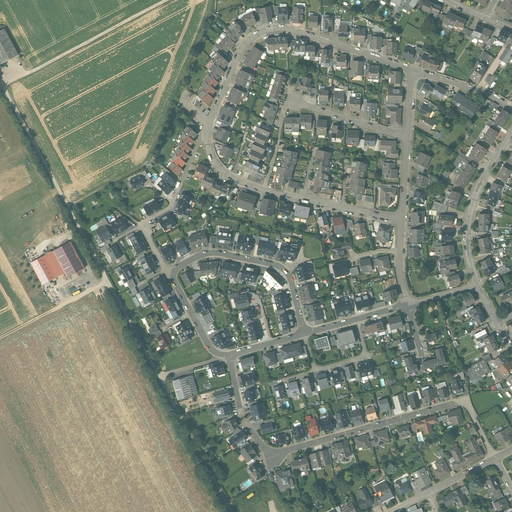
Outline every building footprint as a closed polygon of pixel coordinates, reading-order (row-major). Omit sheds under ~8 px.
[(398,9),(402,0),(391,0),(390,2),(396,5),(392,12),(396,13),(398,9)] [(402,0),(398,9),(401,11),(405,3),(408,5),(410,0),(402,0)] [(418,0),(417,0),(410,0),(408,5),(408,6),(414,9),(418,0)] [(506,12),(510,14),(511,10),(511,9),(511,8),(511,4),(504,0),(500,8),(506,12)] [(433,4),(425,1),(424,3),(421,10),(422,11),(429,14),(430,12),(433,4)] [(438,14),(441,8),(433,4),(430,12),(434,14),(432,19),(436,20),(438,14)] [(271,12),(270,7),(265,9),(265,10),(260,11),(261,14),(263,23),(268,22),(268,20),(272,19),(270,13),(271,12)] [(279,8),(279,15),(278,20),(287,21),(288,9),(279,8)] [(293,11),(293,12),(293,16),(293,22),(293,23),(302,24),(303,15),(303,9),(302,9),(297,8),(294,8),(293,9),(293,11)] [(510,14),(506,12),(502,17),(508,20),(509,18),(510,19),(511,15),(510,14)] [(252,13),(247,15),(252,25),(256,23),(254,18),(254,17),(252,13)] [(454,26),(457,17),(447,13),(445,17),(443,22),(449,25),(448,27),(452,28),(454,26)] [(247,28),(252,25),(247,15),(242,18),(245,23),(247,28)] [(317,17),(309,17),(309,20),(308,20),(308,22),(308,28),(317,28),(317,23),(317,17)] [(457,17),(454,26),(458,28),(458,27),(462,28),(463,26),(466,21),(457,17)] [(333,19),(325,19),(325,22),(324,22),(323,32),(328,32),(328,31),(332,32),(333,19)] [(239,26),(235,22),(229,30),(225,35),(227,36),(234,42),(237,39),(238,39),(239,38),(238,37),(243,33),(239,30),(241,29),(240,27),(239,26)] [(340,25),(340,29),(338,29),(338,38),(348,38),(348,33),(347,33),(348,25),(340,25)] [(479,38),(483,29),(476,25),(473,32),(471,37),(479,40),(479,38)] [(365,29),(354,29),(354,34),(353,40),(353,42),(364,43),(364,39),(365,29)] [(490,36),(492,32),(483,29),(479,38),(483,39),(482,41),(486,43),(489,36),(490,36)] [(467,30),(464,36),(470,38),(471,37),(473,32),(467,30)] [(506,42),(510,35),(501,30),(497,39),(505,43),(506,42)] [(20,60),(7,34),(0,37),(0,64),(2,69),(20,60)] [(234,42),(227,36),(222,41),(230,48),(235,43),(234,42)] [(278,38),(274,39),(275,50),(274,50),(278,50),(278,51),(279,51),(280,51),(286,50),(288,49),(287,38),(281,38),(280,37),(279,37),(278,38)] [(381,38),(371,37),(370,41),(370,48),(378,49),(378,50),(381,50),(381,38)] [(274,51),(274,50),(275,50),(274,39),(268,39),(268,40),(265,40),(265,41),(265,43),(268,45),(268,47),(268,50),(274,51)] [(391,40),(387,40),(387,46),(387,54),(396,55),(397,43),(391,43),(391,40)] [(226,53),(230,48),(222,41),(218,45),(222,49),(226,53)] [(502,61),(511,47),(509,45),(508,46),(499,60),(502,61)] [(511,45),(511,47),(502,61),(506,64),(510,57),(511,53),(511,45)] [(254,47),(250,53),(259,58),(263,53),(257,49),(254,47)] [(315,48),(315,47),(305,47),(305,52),(304,57),(309,57),(309,60),(314,60),(315,57),(315,48)] [(415,50),(405,47),(402,57),(412,60),(414,54),(415,50)] [(415,50),(414,54),(419,56),(422,49),(416,47),(415,50)] [(331,51),(322,50),(321,63),(329,63),(329,65),(330,65),(330,59),(331,51)] [(483,52),(479,58),(485,61),(488,55),(483,52)] [(219,55),(218,54),(217,54),(217,53),(217,54),(213,57),(214,58),(212,60),(215,63),(222,70),(228,63),(219,55)] [(250,53),(247,58),(256,64),(259,58),(250,53)] [(346,61),(346,56),(343,56),(342,57),(337,57),(336,62),(336,67),(346,68),(346,61)] [(425,66),(426,64),(428,58),(422,56),(421,58),(420,64),(425,66)] [(252,69),(256,64),(247,58),(243,64),(246,65),(252,69)] [(434,60),(431,59),(429,65),(428,65),(428,67),(440,71),(442,63),(433,60),(434,60)] [(363,62),(352,62),(352,71),(351,75),(352,75),(362,76),(363,69),(363,62)] [(222,70),(215,63),(209,70),(211,72),(209,74),(210,75),(216,81),(224,72),(222,70)] [(479,66),(478,65),(475,70),(470,78),(477,82),(485,70),(479,66)] [(248,74),(242,71),(239,72),(235,80),(236,84),(243,87),(248,89),(254,76),(248,74)] [(401,72),(389,71),(388,78),(391,78),(391,84),(394,84),(400,84),(401,72)] [(277,74),(273,86),(283,89),(284,86),(286,80),(285,80),(286,77),(285,77),(277,74)] [(216,81),(210,75),(204,80),(207,83),(213,88),(218,83),(216,81)] [(310,84),(311,79),(303,77),(301,81),(298,80),(296,89),(309,93),(310,93),(312,88),(313,85),(310,84)] [(213,88),(207,83),(202,88),(204,90),(211,96),(216,91),(213,88)] [(426,85),(424,84),(419,91),(420,92),(425,95),(426,95),(429,91),(432,93),(434,90),(429,87),(429,86),(426,84),(426,85)] [(282,92),(283,89),(273,86),(269,98),(270,98),(277,100),(279,101),(280,97),(282,92)] [(431,93),(441,99),(444,95),(446,96),(448,94),(445,92),(446,92),(436,86),(434,90),(432,93),(431,93)] [(242,91),(232,87),(227,100),(231,102),(237,104),(238,105),(240,104),(241,100),(244,99),(246,94),(246,93),(242,91)] [(312,88),(310,93),(309,93),(307,96),(316,99),(316,90),(312,88)] [(402,90),(388,89),(387,101),(387,103),(395,104),(401,104),(402,90)] [(211,96),(204,90),(198,97),(201,100),(207,105),(213,99),(211,96)] [(328,91),(319,90),(319,101),(328,102),(328,95),(328,91)] [(343,92),(334,92),(334,106),(343,106),(344,97),(344,92),(343,92)] [(448,94),(446,96),(452,100),(455,95),(449,92),(448,94)] [(451,102),(473,116),(479,107),(457,93),(455,95),(452,100),(451,102)] [(201,100),(198,97),(195,94),(193,96),(196,99),(199,102),(201,100)] [(350,98),(350,102),(349,111),(359,112),(359,111),(360,105),(360,99),(350,98)] [(192,104),(196,108),(201,103),(199,102),(196,99),(192,104)] [(271,105),(265,103),(262,111),(265,112),(263,117),(268,119),(273,121),(278,107),(277,107),(271,105)] [(377,104),(366,103),(366,105),(366,114),(366,116),(374,117),(375,110),(376,110),(377,104)] [(430,103),(428,108),(432,110),(434,112),(436,107),(430,103)] [(224,105),(221,113),(233,118),(237,110),(234,109),(229,107),(224,105)] [(428,108),(422,105),(418,113),(423,116),(427,118),(432,110),(428,108)] [(390,125),(400,126),(401,109),(398,108),(398,109),(386,108),(386,116),(391,116),(390,125)] [(502,110),(498,116),(505,121),(510,114),(502,110)] [(230,126),(233,118),(221,113),(218,121),(222,123),(228,125),(230,126)] [(501,128),(505,121),(498,116),(497,115),(492,122),(492,123),(494,124),(501,128)] [(312,116),(300,116),(299,119),(299,125),(306,126),(306,129),(311,130),(311,121),(312,116)] [(418,124),(430,131),(435,122),(427,118),(423,116),(418,124)] [(186,124),(188,126),(193,131),(197,127),(189,120),(186,124)] [(326,131),(326,121),(317,121),(317,130),(317,134),(317,135),(321,135),(321,134),(325,134),(326,134),(326,131)] [(193,131),(188,126),(183,131),(185,133),(192,140),(197,135),(193,131)] [(342,127),(332,126),(332,134),(332,139),(342,139),(342,132),(342,127)] [(257,133),(268,138),(270,133),(269,132),(260,128),(258,127),(255,132),(257,133)] [(226,142),(230,133),(229,132),(219,128),(215,138),(226,142)] [(489,128),(486,133),(494,139),(498,133),(492,129),(489,128)] [(358,132),(348,131),(347,145),(358,146),(358,140),(358,132)] [(436,132),(433,137),(438,140),(442,135),(436,132)] [(192,140),(185,133),(180,138),(182,140),(189,147),(194,141),(192,140)] [(267,143),(269,138),(268,138),(257,133),(254,137),(256,138),(255,142),(256,142),(255,145),(253,145),(251,149),(252,150),(263,155),(265,150),(263,149),(265,146),(264,145),(265,142),(267,143)] [(490,145),(494,139),(486,133),(484,136),(485,137),(483,140),(482,140),(484,141),(490,145)] [(375,140),(375,136),(364,135),(364,140),(364,146),(367,146),(367,145),(374,145),(375,145),(375,140)] [(189,147),(182,140),(178,146),(180,147),(186,154),(191,149),(189,147)] [(382,141),(381,141),(381,149),(386,149),(386,157),(398,158),(398,151),(395,151),(396,142),(382,141)] [(477,144),(472,150),(483,157),(487,150),(480,146),(477,144)] [(231,149),(223,146),(219,155),(230,159),(233,152),(234,150),(231,149)] [(186,154),(180,147),(175,153),(177,155),(183,161),(188,156),(186,154)] [(262,160),(264,156),(263,155),(252,150),(249,155),(251,155),(250,159),(249,162),(247,161),(245,167),(257,172),(259,167),(258,166),(259,163),(258,163),(260,160),(262,160)] [(298,153),(285,150),(284,153),(283,153),(283,156),(284,156),(296,159),(298,153)] [(331,153),(317,150),(315,158),(316,158),(329,160),(328,160),(330,154),(331,153)] [(478,164),(483,157),(472,150),(468,157),(472,160),(478,164)] [(425,168),(426,168),(431,158),(420,153),(416,163),(418,164),(425,168)] [(472,160),(468,157),(461,153),(459,156),(467,161),(470,162),(472,160)] [(183,161),(177,155),(172,160),(174,162),(180,168),(185,163),(183,161)] [(283,162),(295,165),(297,159),(296,159),(284,156),(283,162)] [(466,163),(467,161),(459,156),(453,165),(457,167),(461,161),(466,163)] [(316,165),(328,167),(329,160),(316,158),(315,165),(316,165)] [(366,164),(353,161),(351,169),(352,169),(364,171),(365,171),(366,164)] [(169,167),(177,176),(182,170),(180,168),(174,162),(169,167)] [(293,170),(293,171),(295,165),(283,162),(282,162),(281,168),(293,170)] [(382,178),(397,179),(397,170),(395,170),(395,164),(387,163),(383,163),(382,174),(383,174),(382,178)] [(208,168),(198,164),(193,177),(202,181),(205,174),(208,168)] [(425,168),(418,164),(416,170),(422,172),(423,173),(425,168)] [(462,170),(462,171),(471,176),(476,169),(467,164),(463,171),(462,170)] [(315,172),(327,174),(329,168),(328,167),(316,165),(314,172),(315,172)] [(259,173),(257,172),(245,167),(243,172),(245,173),(243,177),(247,179),(249,175),(256,178),(254,183),(259,184),(262,178),(257,175),(259,173)] [(278,167),(276,173),(291,177),(293,170),(281,168),(278,167)] [(503,167),(500,172),(508,177),(509,176),(511,177),(511,175),(511,171),(508,170),(503,167)] [(165,173),(166,173),(171,178),(173,176),(166,169),(164,172),(165,173)] [(351,177),(362,179),(364,171),(352,169),(350,177),(351,177)] [(444,183),(445,183),(450,172),(445,170),(439,181),(444,183)] [(140,176),(141,176),(143,181),(149,178),(145,171),(139,174),(140,176)] [(464,189),(471,176),(462,171),(455,184),(464,189)] [(315,179),(328,181),(329,175),(327,174),(315,172),(314,179),(315,179)] [(506,182),(508,177),(500,172),(497,177),(502,180),(505,182),(506,182)] [(171,188),(176,183),(171,178),(166,173),(165,173),(161,178),(163,180),(171,188)] [(290,181),(291,177),(276,173),(275,180),(274,184),(275,184),(284,186),(286,180),(290,181)] [(208,175),(205,174),(202,181),(201,185),(211,189),(214,182),(215,179),(213,178),(212,178),(212,180),(207,178),(208,176),(208,175)] [(414,184),(425,188),(428,179),(428,178),(420,176),(418,175),(414,184)] [(143,181),(141,176),(140,176),(131,181),(130,182),(134,188),(135,188),(141,185),(144,183),(143,181)] [(361,187),(363,179),(362,179),(351,177),(350,185),(351,185),(361,187)] [(319,187),(328,189),(329,182),(328,181),(315,179),(313,192),(318,193),(319,187)] [(162,189),(168,195),(173,190),(171,188),(163,180),(158,185),(162,189)] [(301,184),(290,181),(286,180),(284,186),(291,187),(291,188),(297,189),(297,190),(300,190),(301,184)] [(216,183),(214,182),(211,189),(209,193),(219,197),(219,196),(224,186),(222,185),(221,186),(220,187),(216,185),(216,184),(216,183)] [(162,189),(158,185),(156,183),(154,185),(160,191),(162,189)] [(493,183),(490,190),(499,193),(501,186),(500,185),(493,183)] [(228,200),(229,197),(226,196),(229,188),(230,186),(225,184),(224,186),(219,196),(228,200)] [(357,194),(363,196),(364,188),(361,187),(351,185),(349,193),(357,194)] [(319,187),(318,193),(341,198),(341,192),(328,189),(319,187)] [(380,206),(389,206),(390,197),(395,197),(395,189),(387,188),(381,188),(381,193),(383,193),(382,200),(380,200),(380,206)] [(490,190),(488,197),(497,200),(500,193),(499,193),(490,190)] [(413,202),(423,204),(425,196),(425,194),(420,193),(419,193),(418,192),(416,191),(416,193),(415,192),(413,202)] [(445,198),(449,199),(457,202),(460,194),(452,191),(449,197),(446,196),(445,198)] [(236,206),(243,209),(248,195),(241,193),(236,206)] [(182,194),(178,202),(190,207),(193,200),(192,199),(192,198),(190,197),(182,194)] [(363,196),(357,194),(355,200),(372,203),(372,198),(363,196)] [(256,198),(248,195),(243,209),(251,212),(256,198)] [(495,207),(497,200),(488,197),(487,201),(484,200),(483,204),(487,206),(487,204),(491,206),(495,207)] [(268,215),(272,216),(273,208),(275,202),(263,199),(262,202),(260,211),(260,214),(264,214),(264,215),(265,216),(266,216),(268,216),(268,215)] [(455,209),(457,202),(449,199),(448,203),(446,202),(445,205),(433,201),(431,210),(437,211),(443,212),(446,213),(447,206),(455,209)] [(147,213),(148,215),(160,209),(156,201),(155,202),(147,206),(144,207),(147,213)] [(187,215),(190,207),(178,202),(175,210),(182,214),(187,216),(187,215)] [(287,205),(281,203),(278,215),(282,216),(283,218),(286,216),(288,216),(289,211),(290,207),(286,206),(287,205)] [(300,219),(303,208),(296,206),(295,213),(294,218),(300,219)] [(303,208),(300,219),(306,220),(307,225),(312,223),(311,217),(308,216),(309,209),(303,208)] [(416,213),(411,213),(411,224),(418,224),(418,222),(423,223),(424,212),(417,211),(416,213)] [(479,214),(479,224),(487,225),(487,220),(488,220),(488,215),(479,214)] [(175,225),(170,215),(169,215),(160,219),(159,220),(165,231),(175,225)] [(326,217),(326,215),(322,216),(322,215),(317,216),(320,229),(325,228),(325,230),(329,230),(328,226),(326,217)] [(443,216),(439,215),(439,216),(438,224),(442,225),(452,226),(453,217),(443,216)] [(122,218),(111,223),(112,224),(114,229),(117,234),(120,233),(125,230),(127,229),(126,225),(122,218)] [(337,218),(333,219),(334,223),(336,233),(340,232),(341,233),(345,232),(344,228),(342,219),(338,220),(337,218)] [(354,228),(353,226),(352,221),(345,219),(347,227),(347,228),(352,227),(352,228),(354,228)] [(107,223),(106,221),(101,223),(103,227),(96,231),(102,242),(103,242),(109,239),(112,238),(108,230),(105,225),(107,223)] [(354,228),(356,237),(361,235),(362,238),(367,237),(366,229),(364,229),(364,227),(365,227),(364,223),(353,226),(354,228)] [(391,229),(379,226),(377,240),(388,242),(391,229)] [(217,237),(216,244),(224,245),(227,245),(227,244),(230,244),(230,243),(231,237),(232,234),(228,234),(228,231),(221,230),(221,233),(217,233),(217,237)] [(197,234),(200,247),(208,244),(207,242),(205,234),(204,232),(197,234)] [(130,239),(134,246),(143,241),(139,234),(135,236),(130,239)] [(200,247),(197,234),(190,236),(191,239),(193,246),(193,249),(200,247)] [(216,244),(217,237),(212,236),(210,236),(211,241),(211,244),(224,246),(224,245),(216,244)] [(243,250),(246,238),(239,236),(238,242),(236,249),(243,250)] [(246,238),(243,250),(251,252),(252,244),(253,239),(246,238)] [(478,240),(479,247),(488,245),(487,238),(478,240)] [(181,256),(188,252),(187,249),(184,244),(182,240),(175,244),(177,248),(181,256)] [(147,249),(143,241),(134,246),(135,248),(135,249),(137,253),(138,253),(145,250),(147,249)] [(265,255),(267,245),(267,243),(265,243),(265,242),(262,241),(262,242),(260,241),(259,241),(259,246),(257,253),(265,255)] [(64,273),(67,278),(85,269),(71,242),(53,252),(64,273)] [(279,258),(286,259),(289,243),(282,242),(280,249),(279,258)] [(297,245),(289,243),(286,259),(294,261),(296,249),(297,245)] [(267,245),(265,255),(273,256),(274,251),(275,246),(274,246),(273,246),(273,245),(269,244),(269,245),(267,245)] [(106,250),(110,249),(108,245),(106,246),(100,249),(102,253),(106,250)] [(171,249),(169,245),(168,246),(161,249),(164,254),(167,261),(175,257),(171,249)] [(490,253),(488,245),(479,247),(481,255),(490,253)] [(110,249),(106,250),(113,262),(122,257),(121,256),(116,246),(110,249)] [(441,247),(435,247),(435,256),(454,254),(453,246),(441,247)] [(343,250),(342,248),(331,250),(333,259),(336,259),(337,259),(339,259),(340,258),(344,256),(343,250)] [(409,248),(409,258),(418,257),(418,248),(412,248),(409,248)] [(42,285),(64,273),(53,252),(31,263),(42,285)] [(140,260),(145,258),(143,254),(139,256),(136,258),(137,262),(140,261),(140,260)] [(140,261),(144,267),(154,262),(150,255),(145,258),(140,260),(140,261)] [(387,257),(376,259),(378,266),(380,272),(390,270),(387,257)] [(372,270),(371,268),(370,261),(369,259),(360,261),(362,273),(368,272),(368,271),(372,270)] [(480,263),(484,269),(492,265),(489,259),(480,263)] [(450,261),(445,262),(445,260),(439,262),(441,274),(445,273),(450,273),(449,269),(457,268),(455,260),(450,261)] [(157,269),(154,262),(144,267),(147,274),(153,271),(157,269)] [(215,262),(206,263),(208,276),(211,275),(211,278),(215,277),(216,270),(219,271),(219,269),(220,268),(217,267),(218,262),(215,262)] [(201,277),(208,276),(206,263),(199,264),(200,271),(201,277)] [(231,264),(224,263),(222,269),(221,275),(222,275),(228,277),(231,264)] [(346,263),(333,266),(335,278),(349,274),(348,270),(346,263)] [(236,273),(237,265),(231,264),(228,277),(234,278),(235,278),(236,273)] [(492,264),(492,265),(484,269),(487,276),(495,272),(493,269),(494,268),(492,264)] [(296,268),(298,275),(309,272),(311,272),(309,265),(303,266),(296,268)] [(133,279),(127,267),(121,270),(120,267),(112,271),(114,274),(118,272),(124,284),(127,282),(132,279),(133,279)] [(248,281),(250,268),(243,267),(242,273),(241,279),(241,280),(248,281)] [(348,270),(349,274),(350,273),(351,277),(359,275),(357,267),(348,270)] [(250,268),(248,281),(254,282),(256,276),(257,269),(250,268)] [(181,276),(186,285),(195,280),(192,276),(190,271),(181,276)] [(262,281),(267,286),(277,276),(275,274),(266,271),(264,276),(262,281)] [(311,279),(309,272),(298,275),(299,281),(306,280),(311,279)] [(456,284),(460,283),(458,275),(455,276),(454,275),(448,276),(449,282),(450,281),(452,286),(456,285),(456,284)] [(281,280),(277,276),(267,286),(271,289),(271,291),(277,289),(282,287),(281,280)] [(154,282),(158,289),(166,285),(165,282),(163,277),(160,279),(154,282)] [(490,281),(495,291),(504,287),(499,277),(490,281)] [(132,279),(127,282),(131,289),(135,287),(136,287),(132,279)] [(301,287),(302,294),(315,291),(313,284),(304,286),(301,287)] [(168,288),(166,285),(158,289),(162,297),(163,297),(169,294),(171,293),(169,288),(168,288)] [(135,287),(131,289),(128,291),(131,297),(137,293),(135,287)] [(153,300),(147,289),(139,293),(145,305),(153,300)] [(397,297),(395,290),(382,293),(384,301),(384,302),(395,298),(397,297)] [(316,298),(315,291),(302,294),(304,301),(308,300),(316,298)] [(195,301),(199,299),(198,297),(201,296),(199,292),(191,296),(195,303),(196,303),(195,301)] [(511,292),(501,298),(504,304),(508,302),(511,308),(511,307),(511,292)] [(276,304),(288,301),(286,294),(282,295),(274,297),(276,304)] [(195,303),(197,308),(209,302),(206,295),(199,299),(195,301),(196,303),(195,303)] [(236,308),(249,305),(246,295),(239,297),(234,298),(234,299),(236,308)] [(361,297),(365,309),(371,307),(368,295),(361,297)] [(472,295),(464,299),(467,306),(475,301),(472,295)] [(347,297),(340,299),(345,315),(352,313),(348,299),(348,297),(347,297)] [(365,309),(361,297),(354,299),(355,303),(358,311),(365,309)] [(166,303),(170,310),(178,306),(174,298),(169,300),(165,302),(166,303)] [(337,317),(345,315),(340,299),(333,301),(334,303),(337,317)] [(288,301),(276,304),(278,310),(278,311),(283,309),(289,308),(288,301)] [(212,308),(209,302),(197,308),(199,312),(199,311),(201,311),(202,313),(208,310),(212,308)] [(306,307),(308,313),(320,310),(319,304),(318,304),(309,306),(306,307)] [(182,314),(178,306),(170,310),(174,318),(179,315),(182,314)] [(469,311),(474,309),(472,306),(467,309),(461,312),(462,315),(469,312),(469,311)] [(473,318),(474,318),(482,314),(478,307),(474,309),(469,311),(469,312),(471,315),(473,318)] [(254,309),(242,313),(244,320),(250,319),(256,317),(254,309)] [(214,321),(208,310),(202,313),(201,311),(199,311),(202,317),(207,325),(214,321)] [(322,319),(320,310),(308,313),(310,321),(310,322),(314,321),(322,319)] [(155,314),(155,313),(146,318),(151,329),(156,326),(161,324),(155,314)] [(282,323),(292,320),(291,313),(285,315),(280,316),(282,323)] [(485,321),(482,314),(474,318),(476,322),(475,322),(476,325),(485,321)] [(400,316),(394,318),(396,328),(403,327),(400,316)] [(390,330),(396,328),(394,318),(387,319),(389,324),(390,330)] [(292,320),(282,323),(283,329),(283,330),(288,329),(293,327),(294,326),(292,320)] [(381,321),(375,323),(378,333),(384,332),(383,326),(381,321)] [(176,327),(180,334),(190,329),(186,322),(181,324),(176,327)] [(248,326),(250,333),(260,331),(259,327),(258,323),(254,324),(248,326)] [(375,323),(369,325),(372,335),(378,333),(375,323)] [(366,337),(372,335),(369,325),(363,326),(365,333),(366,337)] [(151,336),(152,335),(159,331),(156,326),(151,329),(148,330),(151,336)] [(194,336),(190,329),(180,334),(184,341),(189,338),(194,336)] [(351,329),(344,331),(348,345),(356,343),(356,342),(354,335),(353,336),(351,329)] [(476,339),(487,333),(485,330),(474,335),(476,339)] [(155,340),(157,339),(163,336),(160,331),(159,331),(152,335),(155,340)] [(261,334),(260,331),(250,333),(252,340),(252,341),(256,339),(262,338),(261,334)] [(340,347),(348,345),(344,331),(337,333),(339,340),(338,340),(340,347)] [(216,343),(226,337),(223,332),(217,335),(213,337),(216,343)] [(437,332),(425,336),(427,343),(437,340),(437,338),(439,337),(437,332)] [(483,339),(484,340),(489,337),(487,333),(476,339),(478,342),(483,339)] [(163,336),(157,339),(162,349),(171,344),(166,334),(163,336)] [(327,336),(314,340),(317,350),(324,348),(325,351),(330,350),(329,346),(327,339),(327,336)] [(484,340),(487,346),(495,342),(492,336),(489,337),(484,340)] [(226,337),(216,343),(218,347),(222,349),(227,347),(233,346),(229,337),(226,337)] [(334,337),(327,339),(329,346),(336,344),(335,341),(334,337)] [(401,343),(404,352),(412,350),(410,341),(401,343)] [(499,349),(495,342),(487,346),(489,351),(490,353),(499,349)] [(299,344),(290,347),(293,357),(302,355),(300,348),(299,344)] [(290,347),(280,349),(281,353),(283,360),(293,357),(290,347)] [(434,350),(437,358),(444,356),(442,348),(437,350),(434,350)] [(273,353),(264,355),(267,366),(276,364),(274,357),(273,353)] [(494,360),(499,366),(506,360),(501,354),(494,360)] [(434,361),(431,362),(433,367),(433,369),(436,368),(436,366),(446,364),(444,356),(437,358),(434,359),(434,361)] [(252,357),(240,361),(240,363),(242,369),(243,369),(255,366),(252,357)] [(406,367),(413,365),(411,357),(409,357),(404,359),(406,367)] [(425,370),(433,367),(431,362),(431,360),(422,362),(423,365),(424,370),(425,370)] [(485,363),(483,360),(465,369),(469,382),(490,372),(486,363),(485,363)] [(511,366),(506,360),(499,366),(496,369),(492,370),(497,381),(500,380),(499,376),(502,374),(506,371),(511,366)] [(366,363),(363,364),(367,376),(373,374),(371,369),(369,361),(366,362),(366,363)] [(361,377),(367,376),(363,364),(361,364),(360,364),(358,365),(360,372),(361,378),(361,377)] [(413,365),(406,367),(404,368),(406,373),(408,372),(408,374),(418,371),(417,366),(416,364),(413,365)] [(218,367),(211,369),(213,377),(224,374),(222,366),(218,367)] [(352,366),(344,368),(348,380),(355,378),(353,372),(352,366)] [(333,372),(331,372),(333,377),(335,385),(342,383),(339,370),(337,371),(337,370),(333,372)] [(499,376),(500,380),(503,378),(508,373),(506,371),(502,374),(499,376)] [(244,376),(241,377),(242,382),(242,383),(243,385),(243,386),(244,387),(256,383),(253,373),(253,374),(244,376)] [(325,376),(325,374),(317,376),(320,389),(329,387),(328,384),(325,376)] [(177,401),(198,395),(193,376),(172,381),(177,401)] [(458,378),(451,380),(452,384),(451,385),(452,387),(453,387),(454,391),(455,390),(456,395),(463,394),(462,389),(463,388),(461,381),(460,378),(458,378)] [(308,379),(302,380),(302,382),(304,388),(306,394),(314,391),(315,391),(312,383),(311,379),(308,380),(308,379)] [(298,388),(296,382),(287,384),(289,390),(291,397),(291,398),(300,395),(298,388)] [(441,390),(438,390),(440,399),(449,397),(449,396),(447,390),(446,388),(446,387),(445,382),(438,384),(440,389),(441,390)] [(282,386),(273,389),(277,401),(281,400),(281,399),(285,398),(282,386)] [(437,398),(434,389),(423,392),(425,401),(437,398)] [(216,393),(213,394),(214,397),(215,397),(216,399),(214,399),(215,403),(230,398),(229,395),(228,395),(228,394),(229,393),(228,390),(225,391),(216,393)] [(248,392),(244,393),(246,401),(256,398),(254,390),(248,392)] [(397,398),(394,400),(397,412),(406,410),(403,401),(401,394),(396,396),(397,398)] [(415,395),(408,397),(412,408),(420,406),(418,400),(417,394),(415,395)] [(387,398),(377,401),(379,406),(380,405),(381,412),(390,410),(389,407),(390,406),(389,403),(388,404),(387,398)] [(224,407),(216,409),(219,417),(226,415),(232,414),(229,405),(227,406),(227,403),(223,404),(224,407)] [(257,405),(250,407),(250,408),(252,414),(264,410),(263,404),(257,405)] [(373,407),(365,410),(368,420),(377,418),(375,413),(373,407)] [(264,410),(252,414),(254,421),(262,418),(266,417),(264,410)] [(359,410),(350,413),(353,423),(362,421),(361,416),(359,410)] [(454,411),(448,413),(450,423),(457,421),(458,423),(463,422),(460,410),(454,412),(454,411)] [(344,413),(335,415),(339,428),(348,426),(346,421),(344,413)] [(428,420),(415,423),(416,428),(422,426),(425,434),(432,432),(430,425),(437,423),(435,417),(428,419),(428,420)] [(329,418),(321,420),(325,432),(329,431),(329,430),(333,429),(331,424),(330,418),(329,418)] [(235,420),(235,419),(233,420),(224,423),(224,425),(222,426),(221,428),(223,432),(225,433),(228,432),(229,432),(232,431),(237,427),(238,426),(236,424),(237,424),(236,422),(235,422),(235,420)] [(309,421),(306,423),(309,432),(311,436),(314,436),(315,435),(319,433),(317,427),(315,419),(314,419),(311,420),(309,421)] [(265,424),(260,426),(262,434),(273,431),(271,423),(265,424)] [(408,426),(397,429),(400,438),(411,435),(410,432),(408,426)] [(295,429),(293,429),(296,440),(304,437),(304,436),(302,427),(301,427),(299,427),(295,428),(295,429)] [(493,431),(500,444),(510,439),(507,435),(505,429),(501,431),(499,428),(493,431)] [(386,430),(373,434),(375,440),(376,446),(387,443),(386,441),(389,440),(386,430)] [(247,438),(242,431),(241,431),(234,436),(229,440),(234,448),(247,438)] [(285,434),(275,437),(276,441),(275,443),(275,445),(277,446),(282,444),(282,443),(285,443),(285,444),(289,442),(288,438),(287,434),(285,434)] [(366,436),(355,439),(358,448),(361,447),(362,450),(369,448),(368,442),(366,436)] [(471,454),(466,457),(469,463),(483,455),(474,438),(465,442),(470,452),(471,454)] [(347,441),(332,446),(332,447),(334,454),(334,457),(338,456),(339,459),(352,455),(351,451),(350,451),(347,443),(347,441)] [(240,447),(242,450),(248,445),(249,445),(247,442),(240,447)] [(242,450),(240,452),(247,462),(252,459),(256,456),(255,454),(256,454),(251,446),(250,447),(248,445),(242,450)] [(455,470),(466,464),(462,458),(457,447),(450,451),(456,461),(452,463),(455,469),(455,470)] [(325,451),(319,453),(322,466),(329,464),(325,451)] [(319,453),(312,455),(316,468),(322,466),(319,453)] [(306,458),(293,462),(294,463),(296,470),(296,472),(300,471),(304,470),(306,475),(311,474),(306,458)] [(434,470),(438,479),(450,473),(443,459),(435,463),(437,469),(434,470)] [(260,467),(257,463),(249,469),(257,480),(265,475),(259,467),(260,467)] [(423,468),(412,474),(416,481),(419,486),(420,488),(431,482),(423,468)] [(278,482),(280,490),(293,486),(291,480),(289,471),(281,473),(280,472),(275,473),(277,482),(278,482)] [(382,478),(383,480),(385,480),(388,485),(390,484),(386,476),(382,478)] [(494,477),(486,481),(491,492),(493,491),(494,494),(500,491),(498,488),(499,488),(494,477)] [(383,480),(373,486),(377,493),(381,491),(383,495),(379,497),(381,500),(382,503),(383,503),(394,497),(388,485),(385,480),(383,480)] [(400,480),(394,483),(401,496),(412,490),(409,484),(408,481),(403,483),(404,483),(402,484),(400,480)] [(465,486),(460,489),(463,495),(468,492),(465,486)] [(364,488),(358,491),(363,499),(358,502),(362,510),(373,504),(364,488)] [(460,489),(449,494),(450,496),(446,498),(443,499),(447,506),(455,502),(456,504),(459,502),(461,506),(467,503),(463,495),(460,489)] [(502,495),(500,491),(494,494),(491,496),(492,500),(496,498),(502,495)] [(509,506),(504,497),(503,498),(498,501),(494,503),(498,511),(509,506)]
